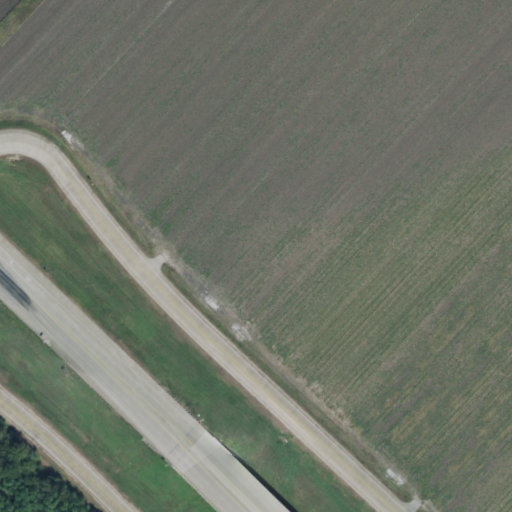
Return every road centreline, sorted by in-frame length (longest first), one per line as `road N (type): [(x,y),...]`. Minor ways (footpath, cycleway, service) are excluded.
road 1 (residential): [(0,143),(48,156),(146,277),(393,511),(99,490),(0,401)]
road 2 (secondary): [(194,466),(0,276)]
